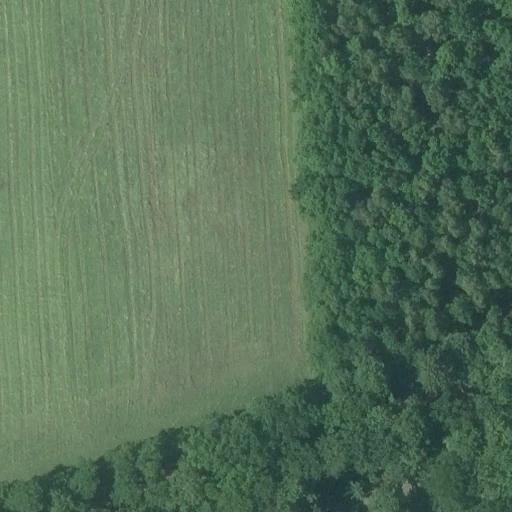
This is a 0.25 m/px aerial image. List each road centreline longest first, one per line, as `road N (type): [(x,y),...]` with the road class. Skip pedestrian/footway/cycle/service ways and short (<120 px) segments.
road 1 (track): [(511,331),(338,388)]
road 2 (tertiary): [(344,511),(511,453)]
